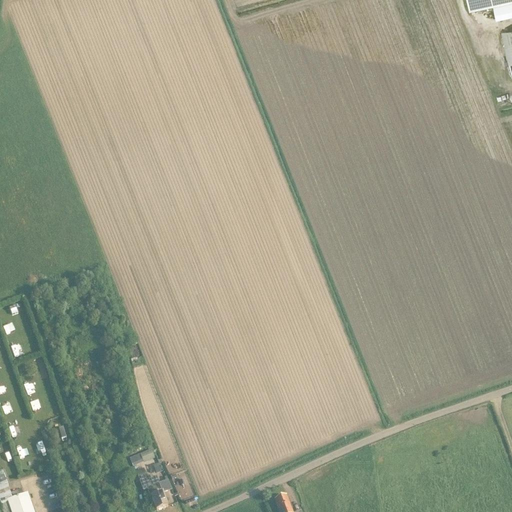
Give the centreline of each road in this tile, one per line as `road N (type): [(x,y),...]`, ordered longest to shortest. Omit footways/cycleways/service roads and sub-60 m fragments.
road 1 (residential): [(511,385),(362,439),(202,511)]
road 2 (track): [(35,473),(0,355)]
